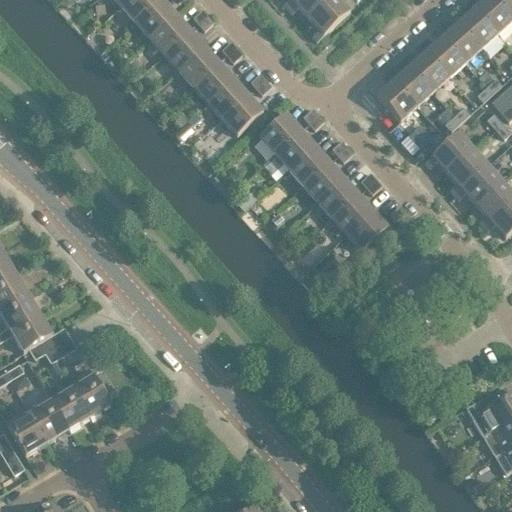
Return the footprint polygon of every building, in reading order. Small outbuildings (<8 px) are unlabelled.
[(111,0),(120,9),(129,0),(111,0)] [(134,25),(160,2),(158,0),(129,0),(120,9),(134,25)] [(288,0),(289,1),(282,7),(287,11),(299,0),(288,0)] [(291,16),(298,10),(308,21),(331,0),(299,0),(287,11),(291,16)] [(316,44),(349,15),(335,0),(331,0),(308,21),(318,33),(311,39),(316,44)] [(511,21),(492,0),(485,0),(473,11),(497,37),(511,23),(511,21)] [(511,0),(492,0),(511,21),(511,0)] [(134,25),(149,41),(175,18),(160,2),(134,25)] [(497,37),(473,11),(457,26),(480,52),(497,37)] [(197,27),(207,18),(202,12),(192,21),(197,27)] [(149,41),(163,57),(189,34),(175,18),(149,41)] [(203,34),(213,25),(207,18),(197,27),(203,34)] [(457,26),(441,40),(464,66),(480,52),(457,26)] [(189,34),(163,57),(178,74),(204,51),(189,34)] [(448,80),(464,66),(441,40),(425,54),(448,80)] [(226,59),(236,51),(230,44),(221,53),(226,59)] [(204,51),(178,74),(192,90),(218,67),(204,51)] [(232,65),(242,57),(236,51),(226,59),(232,65)] [(105,52),(99,56),(103,61),(109,56),(105,52)] [(425,54),(409,69),(432,95),(448,80),(425,54)] [(206,106),(232,83),(218,67),(192,90),(206,106)] [(409,69),(393,83),(416,109),(432,95),(409,69)] [(255,91),(265,83),(259,77),(250,85),(255,91)] [(491,96),(501,88),(495,81),(485,90),(491,96)] [(232,83),(206,106),(221,122),(247,99),(232,83)] [(261,98),(271,89),(265,83),(255,91),(261,98)] [(416,109),(393,83),(376,98),(399,124),(416,109)] [(482,105),(491,96),(485,90),(476,98),(482,105)] [(511,94),(508,90),(499,98),(511,111),(511,94)] [(508,125),(511,120),(511,111),(499,98),(490,105),(508,125)] [(247,99),(221,122),(236,139),(262,116),(247,99)] [(459,125),(468,117),(463,110),(453,119),(459,125)] [(308,126),(317,117),(311,111),(302,119),(308,126)] [(196,116),(187,124),(192,130),(201,122),(196,116)] [(274,157),(300,134),(285,117),(259,140),(274,157)] [(313,132),(323,124),(317,117),(308,126),(313,132)] [(494,132),(501,126),(492,117),(486,122),(494,132)] [(450,134),(459,125),(453,119),(444,127),(450,134)] [(187,124),(173,137),(179,144),(193,131),(192,130),(187,124)] [(502,141),(509,135),(501,126),(494,132),(502,141)] [(419,129),(409,138),(417,147),(427,138),(419,129)] [(300,134),(274,157),(288,173),(314,150),(300,134)] [(429,170),(436,164),(446,176),(472,152),(457,136),(424,165),(429,170)] [(408,137),(400,144),(411,156),(419,149),(417,147),(409,138),(408,137)] [(426,155),(436,146),(430,139),(420,148),(426,155)] [(337,158),(346,150),(340,143),(331,152),(337,158)] [(314,150),(288,173),(302,189),(328,166),(314,150)] [(342,165),(352,156),(346,150),(337,158),(342,165)] [(449,193),(454,198),(486,168),(472,152),(446,176),(456,187),(449,193)] [(302,189),(317,205),(343,182),(328,166),(302,189)] [(267,174),(262,168),(257,173),(262,179),(267,174)] [(475,208),(501,185),(486,168),(454,198),(458,202),(465,196),(475,208)] [(365,190),(375,182),(369,175),(360,184),(365,190)] [(317,205),(331,221),(357,198),(343,182),(317,205)] [(371,197),(381,188),(375,182),(365,190),(371,197)] [(485,219),(478,225),(482,230),(511,203),(511,197),(501,185),(475,208),(485,219)] [(331,221),(346,237),(371,214),(357,198),(331,221)] [(504,241),(511,233),(511,203),(482,230),(487,235),(493,229),(504,241)] [(395,223),(404,215),(398,208),(389,217),(395,223)] [(361,254),(386,231),(371,214),(346,237),(361,254)] [(0,283),(13,275),(1,254),(0,254),(0,283)] [(0,311),(26,296),(13,275),(0,283),(0,311)] [(0,318),(7,331),(10,334),(38,317),(26,296),(0,311),(0,318)] [(430,328),(419,307),(410,312),(421,332),(430,328)] [(51,338),(38,317),(10,334),(7,331),(0,335),(0,345),(12,338),(23,356),(28,353),(34,362),(44,356),(69,341),(63,331),(51,338)] [(44,356),(50,366),(75,351),(75,350),(69,341),(44,356)] [(9,384),(23,375),(18,368),(4,376),(9,384)] [(0,388),(9,384),(4,376),(0,378),(0,388)] [(93,379),(71,392),(88,420),(110,407),(93,379)] [(88,420),(71,392),(50,404),(67,433),(88,420)] [(511,396),(498,405),(492,395),(465,411),(482,440),(492,434),(493,434),(511,422),(511,396)] [(67,433),(50,404),(29,417),(46,445),(67,433)] [(46,445),(29,417),(8,430),(25,458),(46,445)] [(511,422),(493,434),(492,434),(482,440),(494,460),(505,454),(504,453),(511,448),(511,422)] [(0,450),(8,446),(2,436),(0,437),(0,450)] [(0,455),(13,477),(23,471),(8,446),(0,450),(0,455)] [(511,473),(511,448),(504,453),(505,454),(494,460),(505,478),(511,473)]
